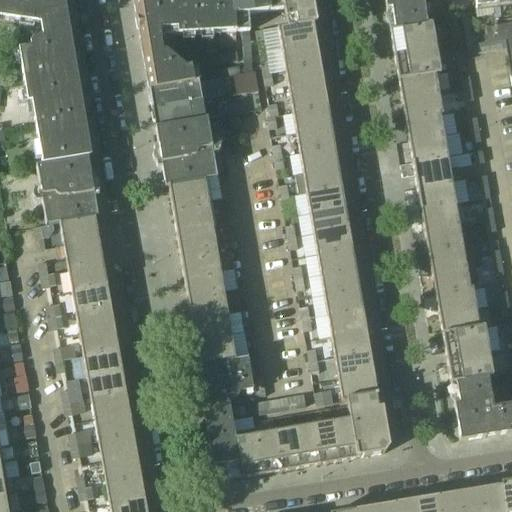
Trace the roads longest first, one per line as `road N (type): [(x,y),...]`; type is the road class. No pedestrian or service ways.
road 1 (residential): [(176,511),(89,0)]
road 2 (residential): [(338,0),(419,471)]
road 3 (residential): [(176,511),(419,471)]
